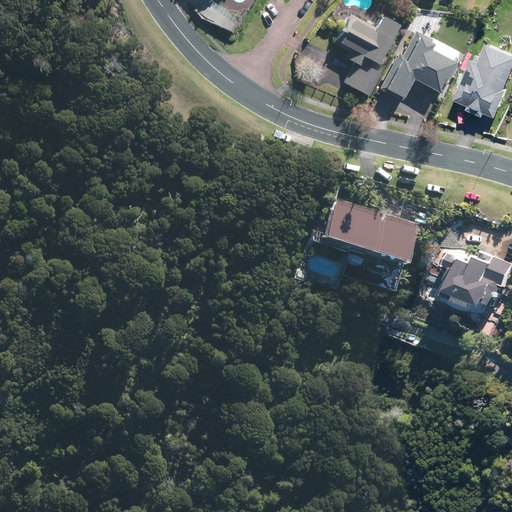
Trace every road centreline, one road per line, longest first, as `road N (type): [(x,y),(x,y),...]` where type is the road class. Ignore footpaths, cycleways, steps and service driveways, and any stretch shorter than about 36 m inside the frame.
road 1 (unclassified): [(511,168),(328,128),(245,92)]
road 2 (unclassified): [(245,92),(207,63),(157,0)]
